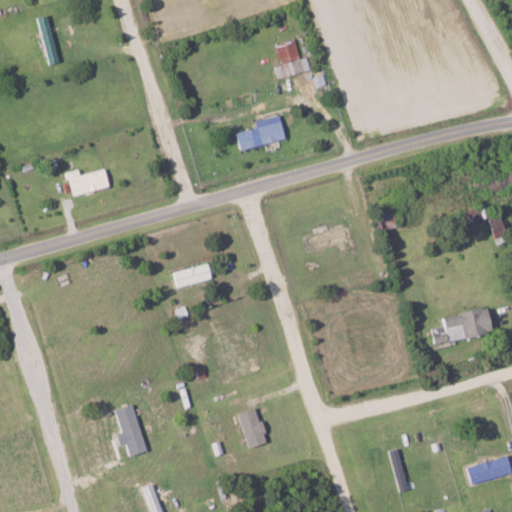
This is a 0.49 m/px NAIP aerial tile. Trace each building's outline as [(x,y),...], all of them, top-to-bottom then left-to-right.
[(57,62),(45,14),(33,17),(46,65),(57,62)] [(272,42),(278,63),(272,65),(275,78),(308,70),(305,56),(298,58),(292,37),(272,42)] [(236,150),(283,138),(277,114),(252,121),(253,127),(232,132),(236,150)] [(76,174),(75,169),(62,172),(68,195),(106,187),(102,168),(76,174)] [(377,232),(395,225),(389,208),(371,215),(377,232)] [(486,223),(492,244),(504,241),(499,220),(486,223)] [(303,253),(345,241),(341,224),(298,235),(303,253)] [(168,272),(173,288),(209,278),(205,262),(168,272)] [(483,308),(437,315),(439,327),(428,329),(430,343),(487,334),(483,308)] [(117,431),(112,433),(115,446),(122,443),(126,456),(144,450),(130,403),(111,409),(117,431)] [(264,442),(253,407),(234,413),(245,448),(264,442)] [(468,485),(509,472),(504,455),(462,467),(468,485)] [(160,511),(150,483),(139,487),(147,511),(160,511)]
